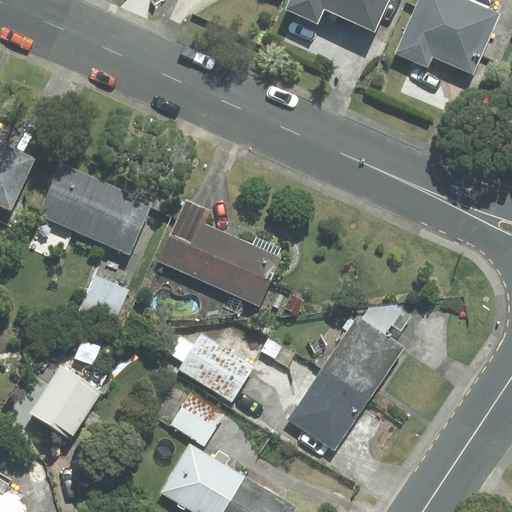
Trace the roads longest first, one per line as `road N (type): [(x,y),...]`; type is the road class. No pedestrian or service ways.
road 1 (tertiary): [(511,225),(0,1)]
road 2 (secondary): [(511,378),(423,511)]
